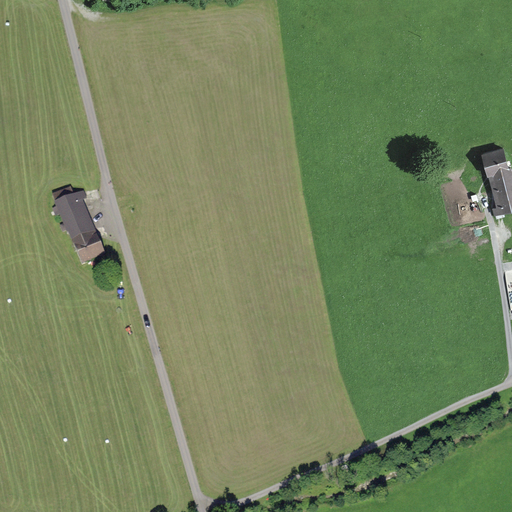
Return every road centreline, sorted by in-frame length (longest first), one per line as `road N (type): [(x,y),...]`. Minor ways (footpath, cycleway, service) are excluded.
road 1 (unclassified): [(201,511),(61,0)]
road 2 (track): [(199,503),(241,502),(511,384)]
road 3 (track): [(494,223),(511,350)]
